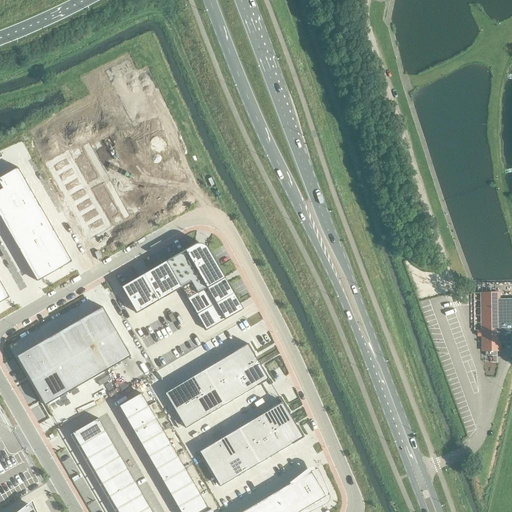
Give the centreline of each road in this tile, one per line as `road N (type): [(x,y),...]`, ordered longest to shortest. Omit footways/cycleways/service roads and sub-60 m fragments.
road 1 (unclassified): [(355,511),(285,337),(215,219),(179,223),(0,327)]
road 2 (primary): [(209,0),(361,340),(425,511)]
road 3 (primary): [(439,511),(240,0)]
road 4 (unclassified): [(0,379),(76,511)]
